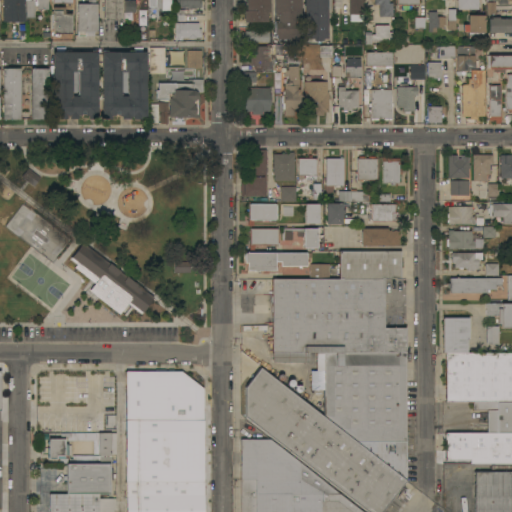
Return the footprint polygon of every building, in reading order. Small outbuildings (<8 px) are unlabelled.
[(25,0),(25,22),(11,22),(11,8),(15,8),(15,0),(25,0)] [(48,0),(48,10),(37,10),(37,0),(48,0)] [(96,0),(96,5),(97,5),(97,32),(95,32),(95,36),(85,36),(85,37),(77,37),(77,5),(87,5),(87,0),(96,0)] [(103,0),(122,0),(122,21),(103,21),(103,0)] [(147,0),(148,17),(157,17),(156,0),(147,0)] [(170,0),(170,11),(161,11),(161,0),(170,0)] [(201,0),(201,8),(195,8),(195,9),(188,9),(188,8),(177,8),(178,0),(201,0)] [(269,0),(269,13),(267,13),(267,23),(243,23),(243,12),(245,12),(245,0),(269,0)] [(288,40),(288,42),(277,42),(277,40),(275,40),(275,36),(273,36),(273,23),(275,23),(275,16),(273,16),(273,0),(299,0),(299,40),(288,40)] [(303,0),(326,0),(326,40),(321,40),(321,42),(312,42),(312,40),(303,40),(303,0)] [(363,0),(363,15),(349,15),(349,0),(363,0)] [(388,0),(388,4),(392,4),(392,17),(378,18),(378,5),(374,5),(374,0),(388,0)] [(396,0),(418,0),(418,6),(411,6),(411,12),(401,12),(401,6),(396,6),(396,0)] [(457,0),(480,0),(480,3),(478,4),(478,10),(457,10),(457,0)] [(26,1),(34,1),(34,18),(26,18),(26,1)] [(135,1),(135,13),(124,13),(124,1),(135,1)] [(485,4),(496,4),(496,15),(485,15),(485,4)] [(72,35),(53,35),(53,31),(50,31),(50,15),(53,14),(52,7),(64,7),(64,15),(71,15),(72,35)] [(173,22),(173,11),(184,11),(184,22),(173,22)] [(428,12),(436,12),(436,18),(445,17),(445,26),(443,26),(443,28),(436,28),(436,33),(428,33),(428,12)] [(484,16),(484,36),(480,36),(480,39),(469,39),(469,34),(468,34),(468,33),(461,33),(461,25),(468,25),(468,16),(484,16)] [(488,19),(491,19),(491,17),(499,17),(499,19),(511,19),(511,24),(511,33),(488,33),(488,19)] [(415,19),(424,19),(424,30),(415,30),(415,19)] [(198,24),(198,30),(201,30),(201,38),(195,38),(195,40),(179,40),(179,23),(198,24)] [(388,26),(388,33),(391,33),(391,38),(388,38),(388,42),(371,42),(371,45),(365,45),(364,35),(365,35),(365,34),(370,34),(370,35),(375,35),(374,26),(388,26)] [(269,32),(269,43),(242,43),(242,40),(241,40),(241,33),(245,33),(245,31),(269,32)] [(286,45),(299,45),(298,64),(286,64),(286,45)] [(332,46),(332,58),(319,58),(319,46),(332,46)] [(345,46),(345,54),(347,54),(347,57),(341,57),(341,64),(334,64),(334,57),(333,57),(333,46),(345,46)] [(453,46),(453,58),(439,58),(439,46),(453,46)] [(274,60),(273,60),(274,71),(262,71),(261,70),(252,70),(252,67),(251,67),(250,57),(255,57),(255,48),(274,47),(274,60)] [(456,56),(457,56),(457,47),(474,47),(474,69),(469,69),(469,71),(456,71),(456,56)] [(149,48),(163,48),(162,74),(149,74),(149,48)] [(52,53),(65,53),(65,50),(70,50),(70,53),(75,53),(75,52),(80,52),(80,54),(91,54),(91,50),(96,50),(97,117),(96,117),(96,120),(87,120),(87,116),(77,116),(77,120),(69,120),(69,117),(66,117),(66,120),(58,120),(58,117),(52,117),(52,53)] [(146,117),(140,117),(140,120),(132,120),(132,117),(129,117),(129,120),(121,120),(121,117),(119,117),(119,115),(114,115),(114,116),(111,116),(111,120),(102,120),(102,118),(101,118),(101,53),(103,53),(103,51),(106,51),(106,53),(129,53),(129,51),(132,51),(132,53),(146,53),(146,117)] [(187,69),(187,52),(201,51),(202,69),(187,69)] [(391,53),(391,67),(387,67),(387,69),(371,69),(371,67),(365,67),(365,53),(391,53)] [(511,56),(511,69),(489,70),(489,68),(488,68),(488,56),(511,56)] [(360,77),(345,77),(345,62),(346,62),(347,59),(360,59),(360,77)] [(441,63),(441,67),(443,67),(443,70),(441,70),(441,79),(439,79),(439,81),(437,81),(437,79),(427,79),(427,63),(441,63)] [(424,66),(424,80),(410,80),(409,66),(424,66)] [(299,87),(289,88),(288,77),(286,77),(286,71),(288,71),(288,67),(298,67),(299,87)] [(20,120),(2,120),(3,68),(20,69),(20,120)] [(30,69),(48,69),(48,120),(31,120),(30,69)] [(461,86),(467,86),(467,79),(470,79),(471,71),(484,71),(484,117),(477,116),(477,121),(469,121),(469,117),(461,117),(461,86)] [(246,73),(256,74),(256,83),(246,83),(246,73)] [(192,84),(192,80),(202,80),(202,93),(194,92),(197,96),(199,96),(199,118),(172,118),(172,124),(160,124),(160,112),(157,112),(157,124),(150,124),(150,105),(158,105),(158,103),(168,103),(168,100),(156,100),(156,91),(158,91),(158,84),(192,84)] [(327,82),(327,93),(328,93),(328,112),(324,112),(324,116),(312,116),(312,113),(307,113),(307,105),(301,105),(301,91),(303,91),(303,82),(327,82)] [(396,87),(400,87),(400,84),(408,84),(408,87),(417,87),(417,96),(413,96),(414,112),(402,112),(402,108),(396,108),(396,87)] [(488,86),(500,86),(500,124),(495,124),(495,123),(490,123),(490,121),(488,121),(488,86)] [(345,87),(345,91),(358,91),(358,108),(355,108),(355,109),(351,109),(351,111),(342,111),(342,108),(337,108),(337,97),(334,97),(334,87),(345,87)] [(269,89),(269,95),(271,95),(271,106),(270,106),(270,112),(262,112),(262,116),(251,116),(251,112),(243,112),(244,89),(269,89)] [(391,90),(391,104),(392,104),(392,107),(391,107),(391,121),(383,121),(383,120),(378,120),(378,121),(370,121),(370,108),(368,108),(368,104),(370,104),(370,90),(391,90)] [(282,94),(298,93),(299,108),(293,109),(294,116),(284,116),(282,94)] [(441,107),(441,115),(443,115),(443,118),(441,118),(441,124),(427,124),(427,107),(441,107)] [(266,197),(240,197),(240,183),(248,183),(248,180),(249,180),(249,150),(265,150),(266,197)] [(273,155),(287,155),(287,153),(293,153),(293,154),(294,154),(294,181),(274,181),(274,176),(272,176),(273,155)] [(492,155),(492,164),(489,164),(489,174),(485,174),(485,181),(472,182),(472,155),(492,155)] [(500,155),(511,155),(511,182),(511,179),(500,179),(500,155)] [(447,179),(447,156),(457,156),(457,159),(461,159),(461,156),(468,156),(468,166),(470,166),(470,169),(468,169),(468,179),(447,179)] [(382,158),(386,158),(386,159),(398,159),(398,169),(401,169),(401,175),(399,175),(399,183),(396,183),(396,186),(389,186),(389,184),(382,184),(382,158)] [(343,186),(326,186),(325,159),(342,159),(343,186)] [(376,159),(376,172),(378,172),(378,174),(376,174),(376,181),(356,181),(357,159),(376,159)] [(316,160),(316,181),(309,181),(309,177),(303,177),(303,181),(299,181),(299,177),(298,177),(298,160),(316,160)] [(450,181),(469,181),(468,196),(449,196),(450,181)] [(498,184),(498,197),(497,197),(497,201),(488,201),(488,197),(487,197),(487,184),(498,184)] [(313,185),(321,185),(321,200),(313,200),(313,185)] [(281,202),(281,187),(295,187),(295,202),(281,202)] [(350,191),(350,190),(356,190),(356,192),(362,192),(362,191),(366,191),(366,196),(368,196),(368,206),(366,206),(366,205),(364,205),(364,202),(333,202),(333,198),(334,198),(334,191),(350,191)] [(378,195),(390,195),(390,203),(378,203),(378,195)] [(276,204),(276,220),(253,221),(253,226),(248,226),(248,221),(249,221),(249,205),(276,204)] [(326,204),(342,204),(342,211),(344,211),(344,215),(342,215),(342,224),(326,225),(326,204)] [(511,204),(511,224),(501,224),(502,218),(489,217),(489,206),(491,206),(491,204),(511,204)] [(318,205),(318,224),(304,224),(305,205),(318,205)] [(371,205),(391,205),(391,213),(396,213),(396,222),(371,221),(371,205)] [(471,217),(474,217),(474,225),(448,225),(448,223),(447,223),(447,215),(448,215),(448,211),(447,211),(447,207),(471,207),(471,217)] [(283,208),(293,208),(293,217),(283,217),(283,208)] [(495,227),(495,238),(482,238),(482,227),(495,227)] [(277,229),(277,245),(250,245),(250,229),(277,229)] [(303,239),(297,239),(297,235),(292,235),(292,241),(284,241),(284,229),(316,229),(316,244),(321,244),(321,248),(303,248),(303,239)] [(387,229),(387,231),(399,231),(399,234),(400,234),(400,237),(399,237),(399,239),(399,246),(361,246),(361,231),(361,229),(387,229)] [(471,242),(474,242),(474,243),(476,243),(476,249),(474,249),(474,250),(448,250),(448,247),(446,247),(446,240),(448,240),(448,231),(451,231),(451,232),(471,232),(471,242)] [(69,260),(81,245),(154,299),(142,315),(127,304),(119,314),(89,292),(95,284),(74,268),(76,265),(69,260)] [(338,252),(400,251),(400,280),(384,280),(338,280),(338,252)] [(311,253),(311,258),(306,258),(306,262),(308,262),(308,265),(306,265),(306,266),(301,266),(301,269),(299,269),(299,267),(280,267),(280,262),(275,262),(275,271),(267,271),(267,273),(261,273),(261,271),(258,271),(257,272),(254,272),(253,271),(247,271),(247,266),(244,266),(244,253),(311,253)] [(482,253),(482,260),(478,260),(478,269),(474,269),(474,271),(466,271),(466,269),(454,269),(454,261),(452,261),(452,253),(482,253)] [(498,264),(498,276),(485,276),(485,264),(498,264)] [(309,265),(328,265),(328,280),(309,280),(309,265)] [(446,278),(503,278),(503,281),(501,281),(501,285),(495,285),(495,290),(487,290),(487,294),(446,293),(446,278)] [(309,353),(309,362),(272,363),(272,353),(272,279),(309,280),(328,280),(338,280),(384,280),(384,328),(405,328),(405,354),(316,353),(309,353)] [(511,328),(501,329),(501,324),(497,324),(497,317),(486,317),(486,304),(511,304),(511,328)] [(443,354),(443,319),(469,319),(469,339),(467,339),(467,354),(446,354),(443,354)] [(498,345),(486,345),(485,327),(498,327),(498,345)] [(405,481),(323,418),(323,372),(316,372),(316,353),(405,354),(405,481)] [(511,402),(473,402),(445,402),(446,354),(467,354),(511,354),(511,402)] [(381,511),(366,511),(245,418),(245,388),(260,368),(323,418),(405,481),(381,511)] [(203,511),(126,511),(126,482),(125,372),(181,372),(203,389),(203,511)] [(511,434),(487,434),(487,411),(473,411),(473,402),(511,402),(511,434)] [(111,433),(111,464),(69,464),(69,459),(57,459),(56,460),(48,460),(48,439),(64,440),(64,445),(67,445),(67,446),(71,446),(71,457),(70,457),(70,459),(72,459),(72,456),(99,456),(98,456),(98,455),(93,455),(93,441),(68,441),(68,438),(63,438),(63,437),(60,437),(60,434),(63,434),(63,433),(111,433)] [(511,464),(470,464),(470,460),(446,460),(445,434),(487,434),(511,434),(511,464)] [(240,511),(240,440),(249,440),(268,440),(269,440),(361,511),(240,511)] [(37,486),(37,467),(72,467),(72,466),(77,466),(77,486),(37,486)] [(115,466),(115,481),(108,481),(108,484),(104,484),(103,481),(96,481),(96,477),(93,477),(93,470),(96,470),(96,466),(115,466)] [(511,472),(511,511),(474,511),(474,472),(511,472)] [(49,511),(49,495),(98,495),(98,497),(113,497),(113,506),(98,506),(98,511),(49,511)]
